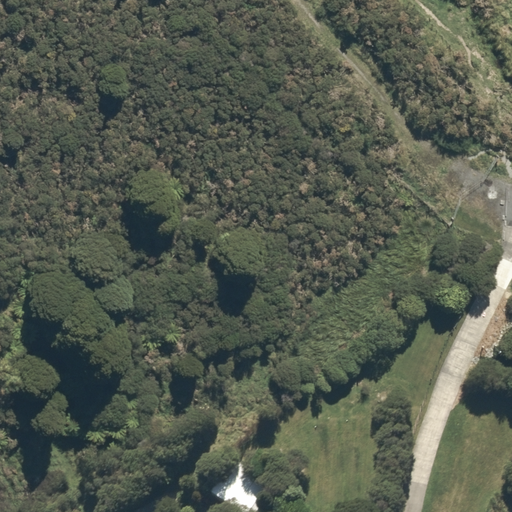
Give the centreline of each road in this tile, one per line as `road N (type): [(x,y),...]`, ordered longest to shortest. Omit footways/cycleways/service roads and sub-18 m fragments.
road 1 (track): [(298,0),(433,156),(470,185),(511,202)]
road 2 (track): [(0,301),(48,340),(60,390),(59,445),(89,511)]
